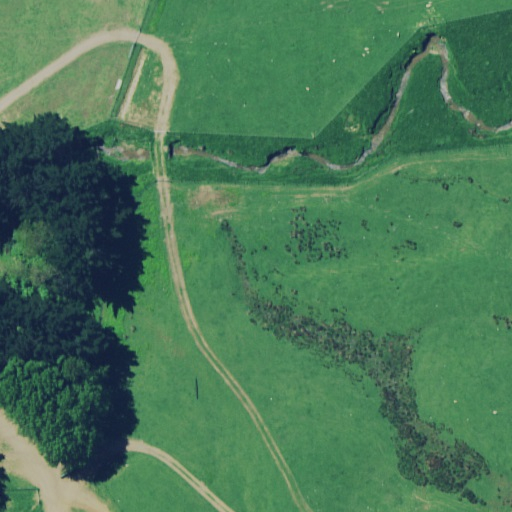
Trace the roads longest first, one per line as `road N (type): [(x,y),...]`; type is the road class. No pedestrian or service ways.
road 1 (track): [(0,101),(105,33),(135,31),(165,50),(172,75),(156,155),(170,265),(186,319),(227,376),(301,511)]
road 2 (track): [(83,511),(104,496),(183,500),(194,511)]
